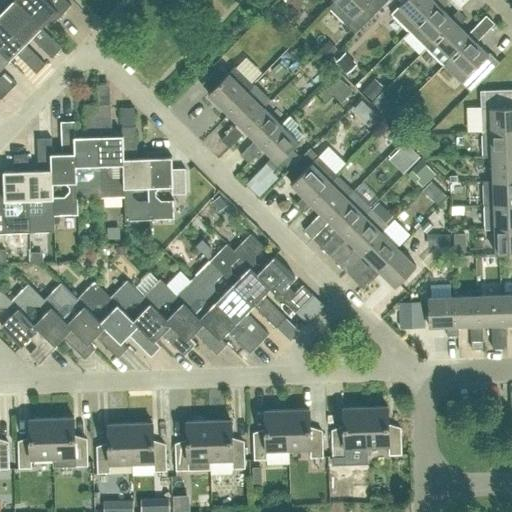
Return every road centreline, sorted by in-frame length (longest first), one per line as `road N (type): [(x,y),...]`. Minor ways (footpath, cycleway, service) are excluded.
road 1 (residential): [(0,137),(71,65),(89,57),(108,66),(343,294)]
road 2 (residential): [(17,384),(286,375)]
road 3 (residential): [(286,375),(424,372)]
